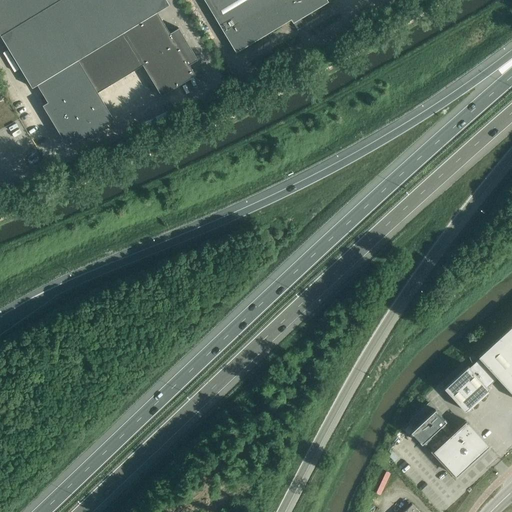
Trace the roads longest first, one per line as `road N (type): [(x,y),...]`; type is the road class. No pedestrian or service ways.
road 1 (motorway): [(511,75),(44,511)]
road 2 (motorway): [(86,511),(511,112)]
road 3 (motorway): [(511,55),(347,161),(90,275),(0,324)]
road 4 (motorway): [(281,511),(385,321),(511,154)]
road 5 (unknown): [(0,47),(40,124),(78,141),(197,82),(201,48),(174,0)]
